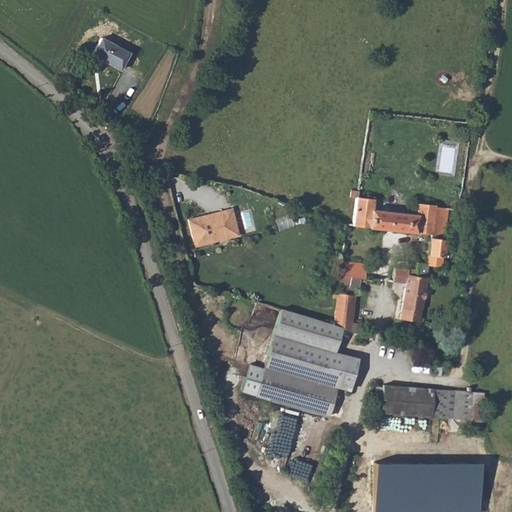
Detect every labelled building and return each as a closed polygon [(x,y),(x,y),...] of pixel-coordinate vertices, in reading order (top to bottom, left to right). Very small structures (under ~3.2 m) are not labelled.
[(98,37),(88,54),(116,69),(125,52),(98,37)] [(356,197),(352,223),(353,224),(429,233),(425,262),(425,265),(428,265),(441,267),(448,208),(434,206),(434,203),(417,201),(415,213),(382,209),(383,199),(357,195),(357,189),(351,188),(350,196),(356,197)] [(231,208),(188,219),(194,246),(238,235),(231,208)] [(290,214),(277,218),(279,227),(293,223),(290,214)] [(406,276),(405,284),(405,286),(399,318),(418,322),(428,265),(425,265),(425,262),(416,261),(415,269),(414,277),(406,276)] [(338,262),(337,276),(359,279),(364,279),(365,265),(338,262)] [(393,267),(392,282),(405,284),(406,276),(406,268),(393,267)] [(406,268),(406,276),(414,277),(415,269),(406,268)] [(337,276),(336,287),(357,290),(359,279),(337,276)] [(341,329),(359,334),(359,326),(351,323),(354,295),(335,292),(331,292),(331,299),(334,299),(335,327),(338,328),(341,329)] [(290,313),(289,313),(282,336),(272,333),(254,394),(324,415),(333,385),(342,354),(334,351),(341,329),(338,328),(335,327),(290,313)] [(357,358),(342,354),(333,385),(348,389),(357,358)] [(382,385),(380,412),(403,414),(418,415),(428,415),(431,388),(382,385)] [(431,388),(428,415),(447,417),(450,390),(431,388)] [(270,440),(282,442),(287,412),(276,410),(270,440)] [(403,414),(403,424),(416,426),(418,415),(403,414)] [(313,421),(307,440),(321,445),(327,426),(313,421)]
